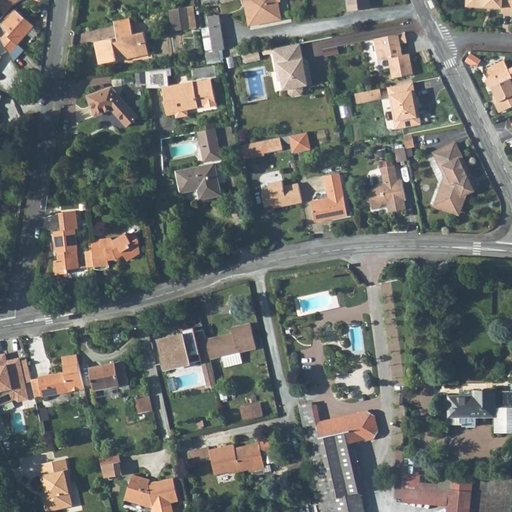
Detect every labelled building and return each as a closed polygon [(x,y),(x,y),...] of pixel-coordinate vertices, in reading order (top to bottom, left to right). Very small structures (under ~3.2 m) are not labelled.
[(0,0),(0,15),(1,17),(19,0),(0,0)] [(281,0),(245,0),(252,29),(283,21),(279,4),(283,3),(281,0)] [(344,0),(347,13),(347,14),(368,11),(366,0),(344,0)] [(511,0),(467,0),(467,4),(495,6),(502,7),(501,11),(511,11),(511,0)] [(192,6),(185,7),(187,20),(194,19),(192,6)] [(185,7),(172,9),(176,33),(196,30),(194,19),(187,20),(185,7)] [(0,24),(6,30),(0,37),(0,54),(5,53),(12,61),(22,49),(16,43),(31,26),(13,10),(0,23),(0,24)] [(219,17),(208,18),(213,53),(224,51),(219,17)] [(129,20),(113,24),(117,40),(95,45),(100,67),(117,63),(117,60),(143,54),(141,46),(147,45),(144,33),(133,36),(129,20)] [(333,46),(367,38),(365,30),(331,38),(333,46)] [(407,32),(377,38),(381,59),(392,57),(396,77),(416,73),(412,52),(405,53),(403,42),(409,41),(407,32)] [(375,38),(368,39),(370,49),(376,48),(375,38)] [(303,43),(276,49),(277,53),(280,71),(283,71),(285,81),(289,80),(291,89),(292,93),(296,96),(304,95),(307,91),(306,86),(315,85),(313,71),(309,72),(308,65),(303,43)] [(117,60),(117,63),(149,55),(147,45),(141,46),(143,54),(117,60)] [(340,45),(325,48),(326,56),(341,53),(340,45)] [(472,52),(467,62),(478,67),(483,58),(472,52)] [(505,60),(493,65),(496,73),(508,67),(505,60)] [(493,65),(483,70),(487,77),(485,78),(490,86),(492,85),(497,94),(504,108),(511,104),(511,80),(510,77),(511,75),(511,65),(509,67),(508,67),(496,73),(493,65)] [(219,69),(195,71),(196,81),(220,79),(219,69)] [(166,72),(141,74),(142,91),(157,90),(158,99),(161,98),(162,103),(159,103),(161,116),(170,115),(170,109),(179,108),(180,112),(193,111),(192,110),(199,109),(200,112),(210,110),(207,84),(189,87),(189,85),(164,89),(163,78),(167,77),(166,72)] [(414,84),(389,89),(395,117),(398,117),(401,130),(420,126),(416,108),(418,107),(414,84)] [(105,90),(82,99),(90,119),(107,113),(124,128),(135,117),(105,90)] [(371,93),(359,95),(361,105),(373,102),(371,93)] [(497,94),(493,96),(501,110),(504,108),(497,94)] [(170,115),(171,119),(180,118),(180,112),(179,108),(170,109),(170,115)] [(204,133),(201,133),(204,147),(211,146),(214,161),(224,159),(218,130),(209,132),(204,133)] [(309,132),(291,135),(291,138),(305,135),(307,147),(301,149),(302,151),(313,149),(309,132)] [(415,133),(406,134),(409,148),(418,146),(415,133)] [(305,135),(291,138),(294,153),(302,151),(301,149),(307,147),(305,135)] [(278,138),(238,145),(241,160),(281,152),(278,138)] [(454,143),(435,152),(445,171),(448,172),(445,181),(450,182),(446,195),(444,194),(440,207),(456,212),(460,200),(465,202),(468,193),(476,190),(469,177),(473,175),(462,152),(459,153),(454,143)] [(211,146),(204,147),(205,152),(207,163),(214,161),(211,146)] [(406,147),(397,148),(399,160),(408,159),(406,147)] [(207,189),(209,200),(225,196),(219,164),(180,172),(184,193),(207,189)] [(376,188),(373,193),(376,209),(383,208),(387,201),(391,200),(393,211),(409,209),(407,199),(410,199),(406,179),(401,180),(398,165),(385,168),(386,175),(388,182),(381,183),(382,187),(376,188)] [(318,222),(330,220),(330,217),(335,216),(335,219),(351,215),(342,172),(326,176),(331,197),(316,200),(314,204),(318,222)] [(370,178),(373,193),(376,188),(382,187),(381,183),(388,182),(386,175),(370,178)] [(446,195),(450,182),(445,181),(437,206),(440,207),(444,194),(446,195)] [(267,209),(275,207),(280,206),(281,208),(304,204),(301,185),(285,188),(284,182),(271,185),(272,191),(264,192),(267,209)] [(462,214),(465,202),(460,200),(456,212),(462,214)] [(65,234),(58,235),(62,257),(65,256),(66,264),(58,266),(61,280),(73,278),(72,274),(84,272),(81,253),(83,253),(79,232),(81,232),(78,214),(62,217),(65,234)] [(114,240),(94,244),(96,253),(98,268),(112,266),(112,261),(120,259),(123,257),(122,255),(125,253),(131,261),(144,252),(142,241),(138,236),(132,241),(130,238),(127,235),(116,243),(114,240)] [(98,268),(96,253),(90,254),(93,270),(98,269),(98,268)] [(218,337),(207,340),(211,359),(223,356),(226,367),(243,363),(241,352),(257,348),(252,323),(233,328),(234,333),(235,336),(219,340),(218,337)] [(207,340),(204,329),(196,331),(195,327),(183,330),(184,338),(178,339),(177,335),(159,340),(164,361),(166,369),(184,365),(183,357),(200,353),(202,360),(203,363),(212,361),(211,359),(207,340)] [(184,365),(202,360),(200,353),(183,357),(184,365)] [(30,400),(21,361),(8,364),(7,357),(0,358),(0,400),(2,406),(17,400),(21,402),(30,400)] [(67,374),(43,378),(47,397),(61,394),(63,400),(74,398),(73,393),(86,390),(78,357),(64,360),(67,374)] [(212,361),(203,363),(208,388),(217,386),(212,361)] [(128,362),(94,369),(98,391),(132,384),(128,362)] [(449,393),(448,414),(493,416),(492,432),(505,432),(511,427),(511,390),(474,389),(474,394),(449,393)] [(312,393),(300,396),(306,422),(361,409),(360,404),(321,413),(316,395),(313,396),(312,393)] [(154,412),(151,398),(137,401),(140,414),(154,412)] [(262,402),(242,407),(245,420),(265,415),(262,402)] [(361,409),(306,422),(322,491),(361,482),(364,481),(358,451),(353,433),(366,430),(361,409)] [(10,439),(2,419),(0,419),(0,434),(3,441),(10,439)] [(260,441),(262,452),(274,449),(270,432),(259,435),(260,441)] [(235,443),(210,449),(213,459),(217,474),(241,468),(241,471),(265,465),(262,452),(260,441),(236,447),(235,443)] [(213,459),(210,449),(210,447),(192,451),(195,463),(213,459)] [(471,511),(473,477),(441,475),(440,482),(420,481),(422,454),(399,453),(395,501),(448,505),(447,511),(471,511)] [(120,454),(101,458),(103,468),(118,465),(122,464),(120,454)] [(63,461),(41,466),(44,477),(42,478),(46,493),(47,500),(45,500),(47,511),(55,511),(71,509),(65,485),(69,485),(63,461)] [(118,465),(103,468),(105,477),(120,473),(118,465)] [(132,475),(124,497),(152,508),(153,508),(178,503),(174,480),(157,484),(148,486),(150,482),(132,475)] [(361,482),(322,491),(323,497),(361,483),(361,482)] [(367,511),(361,483),(323,497),(326,511),(367,511)] [(152,508),(124,497),(123,500),(152,510),(152,508)]
